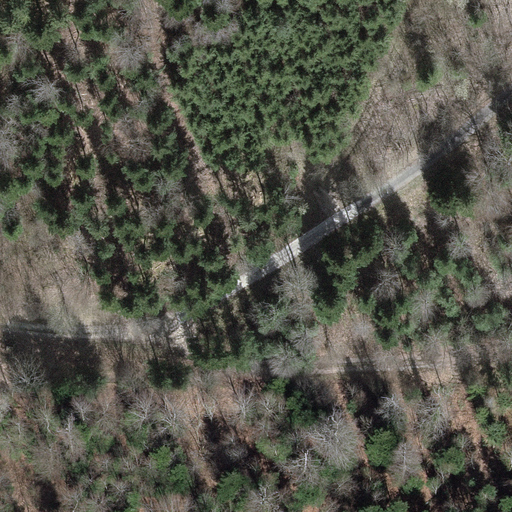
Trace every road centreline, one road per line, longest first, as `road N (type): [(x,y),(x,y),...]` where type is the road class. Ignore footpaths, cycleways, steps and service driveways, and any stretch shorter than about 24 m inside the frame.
road 1 (track): [(0,327),(82,345),(144,337),(324,233),(452,145),(511,91)]
road 2 (track): [(144,337),(224,367),(325,369),(511,350)]
road 3 (track): [(404,0),(394,47),(337,159),(324,233)]
